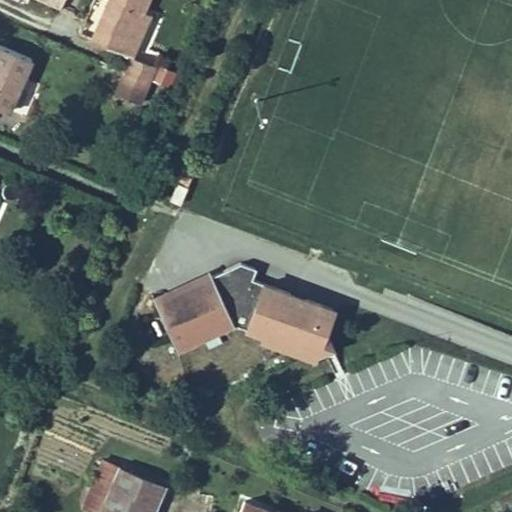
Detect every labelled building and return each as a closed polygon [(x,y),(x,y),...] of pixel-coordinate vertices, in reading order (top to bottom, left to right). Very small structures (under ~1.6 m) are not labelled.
[(31,0),(62,13),(67,0),(31,0)] [(134,61),(153,18),(145,15),(151,0),(109,0),(91,42),(128,59),(134,61)] [(0,113),(7,117),(31,63),(0,49),(0,113)] [(155,71),(134,61),(128,59),(112,95),(139,107),(155,71)] [(171,349),(229,323),(311,359),(330,315),(304,304),(298,307),(290,304),(288,296),(250,279),(255,269),(240,263),(151,304),(171,349)] [(298,307),(304,304),(288,296),(290,304),(298,307)] [(148,511),(159,486),(116,469),(98,511),(148,511)] [(268,511),(239,501),(234,511),(268,511)]
